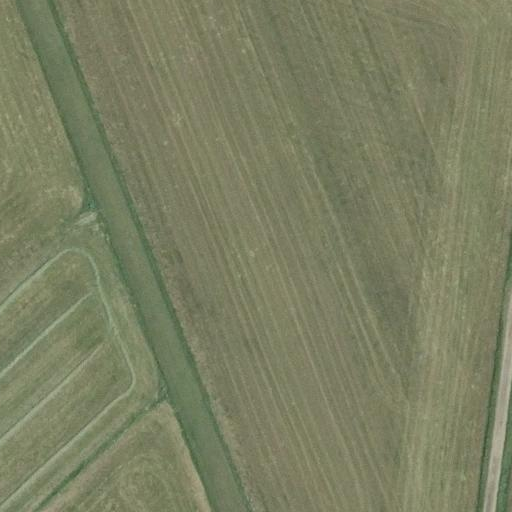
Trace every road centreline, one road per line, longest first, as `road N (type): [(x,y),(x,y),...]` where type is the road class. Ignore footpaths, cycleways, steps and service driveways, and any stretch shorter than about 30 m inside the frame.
road 1 (track): [(24,0),(227,511)]
road 2 (track): [(511,308),(486,511)]
